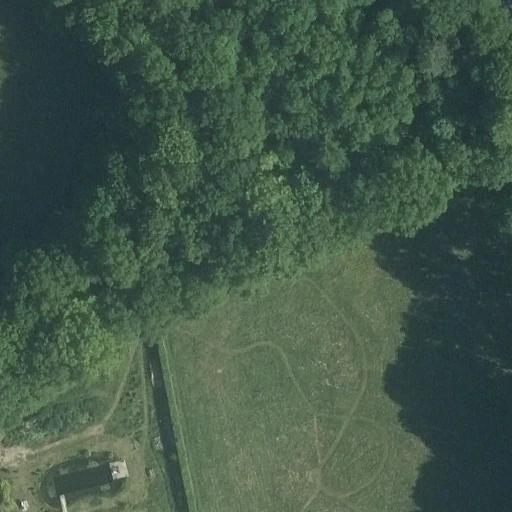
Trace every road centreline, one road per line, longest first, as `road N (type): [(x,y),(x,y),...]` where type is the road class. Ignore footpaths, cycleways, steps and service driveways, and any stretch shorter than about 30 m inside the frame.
road 1 (track): [(137,243),(293,220),(454,162),(511,155)]
road 2 (track): [(137,243),(171,210),(196,142),(196,109),(164,0)]
road 3 (unclassified): [(0,331),(137,243)]
